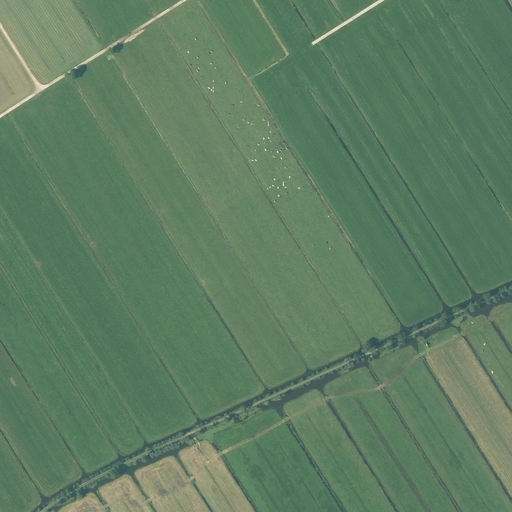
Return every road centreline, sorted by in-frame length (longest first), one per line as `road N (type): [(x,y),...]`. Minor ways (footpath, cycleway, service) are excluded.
road 1 (track): [(189,433),(206,457),(217,456),(329,397),(375,390),(421,354),(511,308)]
road 2 (track): [(0,116),(183,0)]
